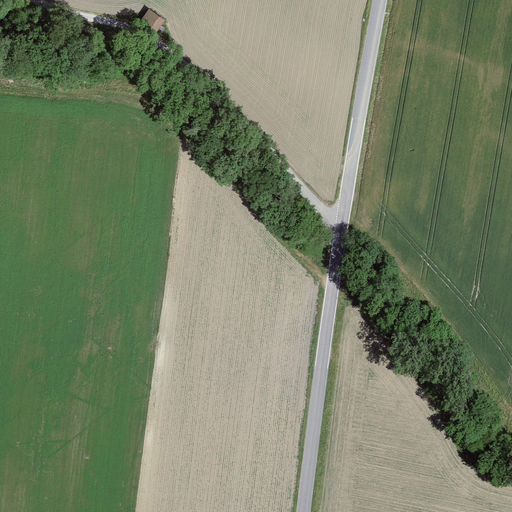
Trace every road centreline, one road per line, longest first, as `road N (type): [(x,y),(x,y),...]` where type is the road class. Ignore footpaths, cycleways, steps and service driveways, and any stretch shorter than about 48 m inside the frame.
road 1 (unclassified): [(342,221),(155,39),(39,0)]
road 2 (tertiary): [(304,511),(342,221)]
road 3 (tertiary): [(342,221),(379,0)]
